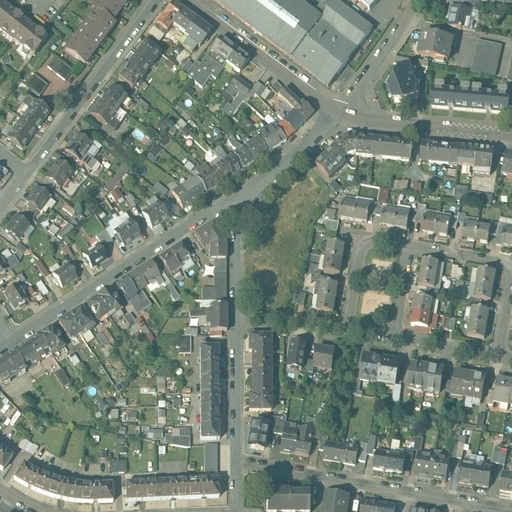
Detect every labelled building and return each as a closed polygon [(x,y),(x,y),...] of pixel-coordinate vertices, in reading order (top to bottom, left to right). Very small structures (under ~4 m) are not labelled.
[(121,10),(108,0),(98,0),(92,8),(95,11),(85,24),(104,38),(105,38),(114,25),(111,23),(112,21),(121,10)] [(108,0),(121,10),(128,0),(108,0)] [(212,0),(328,88),(373,29),(335,0),(323,0),(316,9),(314,7),(310,12),(294,0),(212,0)] [(358,0),(370,10),(379,0),(358,0)] [(45,38),(0,1),(0,31),(12,42),(14,42),(31,56),(34,55),(46,41),(45,38)] [(480,4),(464,1),(463,10),(470,11),(470,12),(478,13),(480,4)] [(173,3),(154,29),(164,36),(172,25),(173,23),(172,23),(182,10),(173,3)] [(463,10),(453,7),(449,27),(459,29),(459,30),(461,30),(461,29),(466,30),(470,12),(470,11),(463,10)] [(196,20),(182,10),(172,23),(173,23),(172,25),(185,34),(196,20)] [(212,32),(196,20),(185,34),(184,36),(188,39),(183,46),(193,53),(198,46),(200,48),(212,32)] [(104,38),(85,24),(65,51),(84,65),(104,38)] [(452,39),(424,33),(419,55),(448,61),(452,39)] [(158,44),(149,36),(145,41),(154,49),(158,44)] [(220,38),(207,57),(197,69),(193,66),(185,75),(186,75),(202,89),(211,77),(215,80),(224,68),(222,68),(226,63),(236,50),(220,38)] [(490,43),(479,40),(472,72),(483,75),(490,43)] [(154,49),(145,41),(141,46),(142,47),(132,61),(131,60),(126,66),(127,67),(141,81),(161,54),(154,49)] [(502,46),(490,43),(483,75),(495,77),(502,46)] [(249,60),(236,50),(226,63),(239,73),(249,60)] [(73,71),(55,57),(47,67),(65,82),(73,71)] [(174,65),(168,61),(165,64),(171,69),(174,65)] [(188,63),(181,71),(185,75),(193,66),(188,63)] [(416,72),(404,64),(388,88),(393,101),(417,104),(420,84),(415,84),(412,77),(416,72)] [(141,81),(127,67),(118,79),(132,89),(135,84),(138,87),(142,82),(141,81)] [(48,86),(34,75),(26,86),(29,89),(39,97),(48,86)] [(251,90),(235,78),(231,84),(225,90),(220,98),(227,104),(228,105),(236,93),(239,95),(241,93),(245,97),(250,91),(251,90)] [(231,84),(227,81),(221,87),(225,90),(231,84)] [(283,90),(275,82),(271,86),(278,94),(283,90)] [(257,83),(251,91),(254,95),(258,99),(265,89),(257,83)] [(131,101),(112,87),(104,99),(118,110),(121,106),(125,109),(131,101)] [(294,111),(300,105),(283,89),(283,90),(278,94),(277,95),(293,112),(294,111)] [(472,93),(434,90),(433,108),(470,111),(472,93)] [(254,95),(250,91),(245,97),(242,102),(245,105),(254,95)] [(239,95),(231,107),(235,111),(237,109),(242,102),(245,97),(241,93),(239,95)] [(509,97),(472,93),(470,111),(507,114),(509,97)] [(34,102),(27,96),(21,104),(29,110),(34,102)] [(118,110),(104,99),(99,104),(95,109),(96,109),(92,115),(110,129),(114,123),(110,120),(118,110)] [(148,107),(140,101),(135,106),(144,113),(148,107)] [(39,104),(38,104),(34,102),(29,110),(43,120),(49,112),(45,110),(46,109),(39,104)] [(300,105),(294,111),(305,122),(313,114),(302,103),(300,105)] [(227,104),(220,111),(230,119),(236,112),(235,112),(235,111),(231,107),(228,105),(227,104)] [(236,112),(230,119),(235,123),(242,114),(237,109),(235,111),(235,112),(236,112)] [(43,120),(29,110),(21,120),(36,131),(39,126),(43,120)] [(284,120),(282,123),(293,134),(295,133),(298,130),(305,122),(294,111),(293,112),(284,120)] [(255,125),(242,114),(235,123),(248,133),(255,125)] [(276,117),(270,122),(274,127),(277,124),(279,126),(282,123),(277,118),(276,117)] [(36,131),(21,120),(13,130),(15,131),(15,132),(28,141),(32,135),(33,135),(36,131)] [(293,134),(282,123),(279,126),(274,130),(274,131),(285,142),(293,134)] [(285,142),(274,131),(274,130),(270,127),(259,134),(258,133),(263,129),(259,124),(253,129),(259,138),(268,153),(285,142)] [(7,126),(1,134),(7,138),(13,130),(15,132),(15,131),(13,130),(8,127),(7,126)] [(15,132),(13,130),(7,138),(22,149),(28,141),(15,132)] [(88,143),(81,138),(80,138),(77,135),(71,144),(92,160),(98,151),(87,143),(88,143)] [(358,138),(348,137),(348,136),(342,138),(343,139),(332,149),(345,163),(349,159),(347,157),(357,154),(358,138)] [(268,153),(259,138),(243,149),(252,163),(262,157),(262,158),(268,153)] [(375,139),(358,138),(357,154),(356,156),(360,156),(373,158),(375,139)] [(252,163),(243,149),(241,150),(233,139),(228,142),(236,153),(233,155),(243,170),(252,163)] [(412,143),(375,139),(373,158),(373,157),(381,158),(381,159),(402,161),(402,160),(409,160),(409,162),(410,162),(412,143)] [(71,144),(71,143),(65,151),(68,154),(68,155),(75,160),(76,160),(83,165),(91,172),(97,164),(92,160),(71,144)] [(460,148),(422,144),(420,163),(421,163),(421,162),(429,162),(429,164),(449,166),(450,165),(457,165),(457,167),(458,167),(458,166),(460,148)] [(205,145),(193,157),(199,162),(204,157),(209,163),(213,160),(211,157),(212,156),(215,158),(216,156),(213,153),(205,145)] [(193,150),(189,146),(184,151),(188,155),(193,150)] [(243,170),(233,155),(225,160),(224,158),(226,157),(219,148),(213,153),(216,156),(218,158),(220,157),(223,161),(233,176),(243,170)] [(494,152),(460,148),(458,166),(475,168),(474,175),(484,176),(485,175),(490,176),(490,172),(491,172),(494,152)] [(129,159),(118,149),(114,154),(125,164),(129,159)] [(332,149),(316,165),(329,179),(345,163),(332,149)] [(511,155),(506,154),(502,175),(511,176),(511,155)] [(223,161),(212,168),(221,184),(233,176),(223,161)] [(72,173),(57,162),(45,178),(55,185),(59,189),(58,190),(70,199),(80,186),(75,182),(73,184),(67,180),(72,173)] [(209,170),(205,165),(196,171),(199,177),(196,179),(197,180),(206,194),(221,184),(212,168),(209,170)] [(125,167),(116,177),(120,180),(129,170),(125,167)] [(196,179),(190,174),(186,176),(191,184),(197,180),(196,179)] [(306,175),(279,202),(282,205),(292,214),(319,188),(306,175)] [(116,177),(112,183),(115,186),(120,180),(116,177)] [(55,185),(45,178),(41,183),(51,191),(55,185)] [(191,184),(182,190),(191,203),(206,194),(197,180),(191,184)] [(395,180),(394,189),(407,190),(408,181),(395,180)] [(333,182),(328,186),(336,194),(341,189),(333,182)] [(111,183),(104,189),(109,193),(115,186),(112,183),(111,183)] [(468,188),(456,186),(455,201),(466,203),(468,192),(468,188)] [(42,190),(41,191),(37,188),(31,196),(44,205),(50,198),(46,195),(47,193),(42,190)] [(181,188),(172,194),(182,209),(191,203),(182,190),(181,188)] [(116,202),(123,197),(117,189),(110,194),(116,202)] [(388,202),(389,191),(380,190),(378,201),(388,202)] [(493,196),(468,192),(466,203),(491,207),(493,196)] [(44,205),(31,196),(26,203),(30,206),(29,207),(34,211),(35,210),(39,212),(44,205)] [(136,206),(131,198),(126,202),(131,209),(136,206)] [(356,204),(342,202),(339,218),(353,221),(356,204)] [(166,214),(162,207),(161,207),(159,203),(150,209),(160,224),(168,218),(166,215),(166,214)] [(377,204),(371,203),(370,207),(369,214),(375,216),(377,204)] [(370,207),(356,204),(353,221),(367,223),(369,214),(370,207)] [(383,205),(377,204),(375,216),(382,217),(383,210),(382,210),(383,205)] [(282,205),(256,232),(268,244),(295,218),(292,214),(282,205)] [(426,206),(419,205),(417,211),(415,223),(423,224),(424,217),(426,206)] [(150,209),(142,214),(144,218),(143,219),(148,226),(149,226),(151,229),(160,224),(150,209)] [(396,212),(384,210),(382,217),(381,226),(394,228),(396,212)] [(417,211),(410,210),(409,214),(408,222),(415,223),(417,211)] [(409,214),(396,212),(394,228),(407,230),(408,222),(409,214)] [(16,216),(5,231),(9,234),(8,235),(13,239),(15,238),(19,241),(23,234),(27,237),(33,229),(25,223),(26,222),(21,218),(20,219),(16,216)] [(437,219),(424,217),(423,224),(421,233),(434,235),(437,219)] [(458,218),(451,217),(450,221),(449,229),(455,230),(458,218)] [(450,221),(437,219),(434,235),(447,237),(449,229),(450,221)] [(122,227),(118,220),(110,226),(114,233),(116,236),(116,237),(121,244),(124,248),(132,242),(122,227)] [(339,223),(327,221),(325,230),(337,232),(339,223)] [(139,232),(134,225),(133,226),(131,222),(122,227),(132,242),(141,237),(138,233),(139,232)] [(209,245),(219,231),(213,222),(194,235),(203,249),(209,245)] [(478,226),(465,223),(462,240),(475,242),(478,226)] [(499,225),(491,224),(491,228),(489,235),(497,236),(499,225)] [(505,226),(499,225),(497,236),(495,245),(501,246),(504,230),(505,226)] [(491,228),(478,226),(475,242),(488,244),(489,235),(491,228)] [(65,229),(62,233),(61,233),(58,237),(62,240),(70,233),(65,229)] [(337,232),(325,230),(324,236),(336,238),(337,232)] [(511,231),(504,230),(501,246),(511,248),(511,231)] [(105,231),(95,238),(102,248),(102,249),(112,242),(105,231)] [(219,231),(209,245),(209,261),(214,261),(226,261),(226,242),(219,231)] [(72,232),(65,237),(70,242),(76,236),(72,232)] [(70,242),(65,237),(62,240),(66,247),(71,243),(70,242)] [(345,246),(328,243),(325,257),(342,260),(345,246)] [(183,249),(180,244),(169,251),(181,269),(183,273),(189,268),(184,260),(189,257),(183,249)] [(27,250),(19,245),(15,250),(23,255),(27,250)] [(100,249),(98,246),(90,251),(99,264),(107,259),(104,255),(106,254),(102,249),(102,248),(100,249)] [(193,255),(187,246),(183,249),(189,257),(193,255)] [(72,258),(66,249),(62,252),(68,261),(72,258)] [(0,265),(3,263),(12,258),(12,257),(7,251),(0,255),(0,265)] [(90,251),(83,256),(85,260),(84,261),(87,266),(89,265),(92,269),(99,264),(90,251)] [(181,269),(169,251),(159,258),(165,267),(171,276),(181,269)] [(12,258),(3,263),(8,271),(18,264),(13,256),(12,257),(12,258)] [(342,260),(325,257),(323,271),(340,274),(342,260)] [(272,259),(254,259),(254,297),(272,297),(272,259)] [(444,264),(422,260),(420,273),(442,277),(444,264)] [(39,261),(35,264),(39,270),(43,267),(39,261)] [(226,261),(214,261),(214,289),(202,289),(202,302),(205,302),(216,301),(226,301),(226,261)] [(3,263),(0,265),(0,278),(0,279),(6,275),(5,273),(8,271),(3,263)] [(150,264),(136,273),(146,288),(155,282),(158,288),(164,285),(157,275),(150,264)] [(72,268),(70,269),(68,266),(60,271),(69,284),(76,279),(74,275),(76,274),(72,268)] [(459,267),(452,266),(450,278),(457,280),(459,269),(459,267)] [(48,276),(43,267),(39,270),(44,278),(48,276)] [(171,276),(165,267),(161,270),(162,272),(170,284),(174,281),(171,276)] [(495,273),(478,270),(476,284),(493,287),(495,273)] [(69,284),(60,271),(53,276),(55,279),(53,280),(57,286),(59,285),(61,289),(69,284)] [(170,284),(162,272),(157,275),(164,285),(158,288),(160,290),(170,284)] [(136,273),(125,280),(145,310),(151,306),(141,291),(146,288),(136,273)] [(442,277),(420,273),(418,286),(426,288),(439,290),(440,290),(442,277)] [(145,310),(125,280),(117,286),(128,302),(137,316),(145,310)] [(48,294),(41,282),(36,285),(43,297),(48,294)] [(338,285),(321,282),(319,296),(335,299),(338,285)] [(170,284),(160,290),(166,300),(176,294),(170,284)] [(493,287),(476,284),(474,298),(474,299),(482,300),(491,301),(493,287)] [(13,286),(7,290),(8,292),(4,294),(9,302),(23,293),(18,286),(14,288),(13,286)] [(33,287),(27,290),(31,297),(37,293),(33,287)] [(110,290),(97,299),(108,316),(113,312),(115,315),(123,310),(110,290)] [(23,293),(9,302),(14,309),(18,307),(20,309),(25,305),(24,303),(28,301),(23,293)] [(306,294),(300,293),(299,297),(297,305),(303,306),(306,294)] [(438,295),(426,293),(425,299),(433,300),(433,301),(437,301),(438,295)] [(335,299),(319,296),(316,311),(333,313),(335,299)] [(425,299),(416,297),(413,312),(436,315),(438,302),(437,301),(433,301),(433,300),(425,299)] [(108,316),(97,299),(88,305),(99,322),(108,316)] [(216,307),(210,306),(210,307),(210,312),(199,312),(199,319),(226,319),(226,307),(216,307)] [(480,310),(472,308),(472,309),(470,323),(486,325),(489,311),(480,310)] [(94,329),(81,309),(68,318),(79,335),(85,331),(86,334),(94,329)] [(436,315),(413,312),(411,326),(427,329),(428,329),(431,330),(433,330),(435,323),(437,316),(436,315)] [(137,326),(130,315),(124,319),(131,330),(137,326)] [(79,335),(68,318),(59,324),(70,341),(79,335)] [(146,328),(139,318),(135,321),(141,331),(146,328)] [(226,319),(199,319),(199,326),(210,326),(210,331),(221,331),(226,331),(226,319)] [(486,325),(470,323),(467,337),(484,340),(486,325)] [(52,328),(39,337),(48,351),(50,354),(56,350),(57,353),(65,348),(52,328)] [(111,338),(106,330),(101,333),(106,341),(111,338)] [(106,341),(101,333),(95,337),(102,347),(107,343),(106,341)] [(190,336),(179,337),(179,354),(190,354),(190,336)] [(270,337),(249,336),(249,352),(252,352),(270,352),(270,337)] [(39,337),(27,345),(39,362),(45,358),(43,355),(48,351),(39,337)] [(27,345),(14,353),(24,367),(30,363),(32,367),(39,362),(27,345)] [(298,346),(290,345),(287,368),(300,370),(304,346),(298,345),(298,346)] [(218,347),(200,347),(200,379),(219,378),(218,347)] [(335,351),(316,348),(314,362),(313,368),(332,371),(335,351)] [(270,352),(252,352),(252,367),(270,366),(270,352)] [(14,353),(0,362),(0,383),(1,385),(26,369),(24,367),(14,353)] [(79,363),(73,353),(68,357),(74,366),(79,363)] [(382,359),(364,356),(360,380),(378,383),(382,359)] [(399,362),(382,359),(378,383),(395,386),(399,362)] [(428,367),(411,364),(409,374),(410,374),(407,388),(424,391),(428,367)] [(270,366),(252,367),(252,381),(270,381),(270,366)] [(443,370),(428,367),(424,391),(439,394),(443,370)] [(61,370),(54,375),(62,387),(69,383),(61,370)] [(470,374),(455,372),(453,382),(451,393),(451,395),(466,398),(470,374)] [(485,377),(470,374),(466,398),(481,401),(485,377)] [(219,378),(200,379),(200,409),(219,409),(219,378)] [(511,386),(511,381),(497,379),(495,392),(494,401),(501,402),(500,409),(507,411),(508,406),(509,404),(511,386)] [(270,396),(270,381),(252,381),(252,396),(270,396)] [(495,392),(489,391),(487,405),(493,406),(494,401),(495,392)] [(252,396),(249,396),(249,412),(270,412),(270,396),(252,396)] [(219,440),(219,409),(200,409),(200,440),(219,440)] [(485,415),(478,414),(476,430),(482,431),(485,415)] [(324,419),(317,417),(315,428),(322,429),(324,419)] [(275,418),(264,418),(263,424),(268,425),(274,426),(275,418)] [(286,418),(275,418),(274,426),(272,434),(283,436),(284,425),(285,425),(286,418)] [(263,424),(252,423),(250,433),(252,433),(250,448),(264,450),(268,425),(263,424)] [(285,425),(284,425),(283,436),(280,453),(293,455),(297,429),(297,427),(285,425)] [(322,429),(315,428),(314,432),(315,432),(313,442),(320,443),(322,429)] [(190,446),(190,429),(172,429),(172,435),(164,435),(164,446),(190,446)] [(314,432),(297,429),(293,455),(308,457),(311,441),(313,442),(315,432),(314,432)] [(162,439),(163,430),(147,430),(147,439),(162,439)] [(423,438),(416,437),(414,450),(413,451),(420,452),(423,438)] [(396,440),(393,439),(391,454),(395,455),(396,450),(398,451),(400,442),(395,442),(396,440)] [(458,443),(452,442),(449,457),(455,458),(458,443)] [(33,445),(29,443),(27,445),(24,450),(33,456),(38,447),(33,445)] [(458,443),(455,458),(462,459),(464,444),(458,443)] [(217,446),(205,446),(205,474),(217,474),(217,446)] [(358,449),(343,446),(341,463),(355,466),(358,449)] [(13,457),(0,447),(0,469),(3,471),(13,457)] [(501,449),(495,448),(492,463),(498,464),(500,453),(501,449)] [(367,451),(361,450),(359,462),(365,463),(367,451)] [(384,453),(376,452),(374,469),(388,471),(391,454),(384,453)] [(395,455),(391,454),(388,471),(402,474),(405,457),(395,455)] [(434,457),(418,454),(415,476),(430,479),(434,457)] [(483,465),(484,459),(470,456),(468,463),(483,465)] [(450,460),(434,457),(430,479),(446,482),(450,460)] [(475,465),(460,462),(457,484),(472,486),(475,465)] [(40,473),(34,470),(24,464),(14,479),(29,488),(45,495),(51,478),(40,473)] [(492,468),(475,465),(472,486),(488,489),(492,468)] [(511,475),(503,474),(500,491),(501,491),(511,492),(511,475)] [(63,481),(51,478),(45,495),(61,500),(78,503),(80,485),(63,481)] [(218,480),(187,482),(187,499),(219,498),(218,480)] [(187,482),(156,483),(157,501),(187,499),(187,482)] [(156,483),(125,484),(126,502),(157,501),(156,483)] [(112,485),(92,485),(80,485),(78,503),(93,503),(112,503),(112,485)] [(308,511),(309,494),(288,494),(288,491),(281,491),(281,494),(266,494),(266,511),(308,511)] [(345,511),(348,497),(327,493),(323,511),(345,511)] [(377,511),(378,504),(363,502),(361,511),(377,511)]
